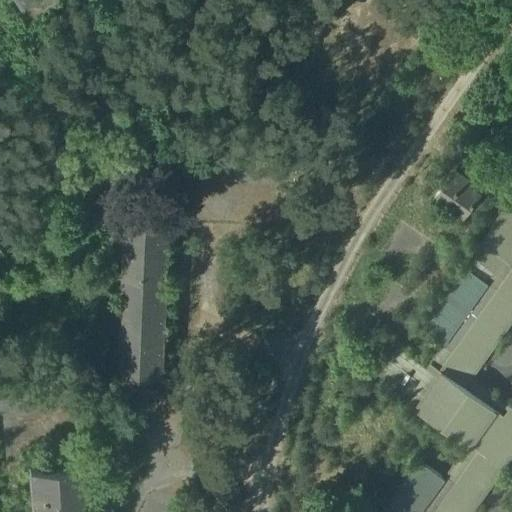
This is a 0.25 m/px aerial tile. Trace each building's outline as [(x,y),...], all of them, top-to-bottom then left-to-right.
[(54,0),(16,0),(27,17),(54,0)] [(279,153),(196,149),(195,176),(277,180),(279,153)] [(434,194),(462,219),(483,195),(455,170),(434,194)] [(171,203),(128,202),(121,372),(163,374),(171,203)] [(451,353),(478,371),(511,321),(511,208),(505,204),(471,254),(497,271),(483,291),(489,296),(451,353)] [(392,344),(382,365),(412,379),(413,377),(421,381),(430,362),(392,344)] [(511,402),(508,408),(443,366),(427,391),(419,397),(418,405),(469,438),(477,449),(467,465),(454,476),(450,475),(423,458),(406,472),(379,511),(474,511),(510,458),(511,455),(511,402)] [(69,373),(0,378),(0,405),(71,399),(69,373)] [(84,511),(80,459),(27,464),(31,511),(84,511)]
